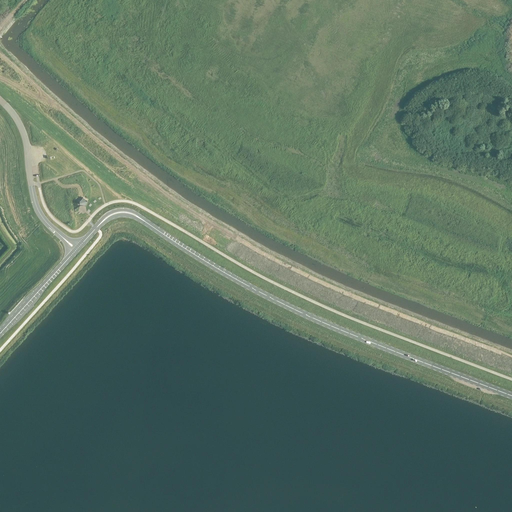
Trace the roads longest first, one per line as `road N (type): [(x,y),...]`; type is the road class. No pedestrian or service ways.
road 1 (secondary): [(511,396),(317,320),(142,220)]
road 2 (unclassified): [(63,238),(37,211),(23,136),(0,100)]
